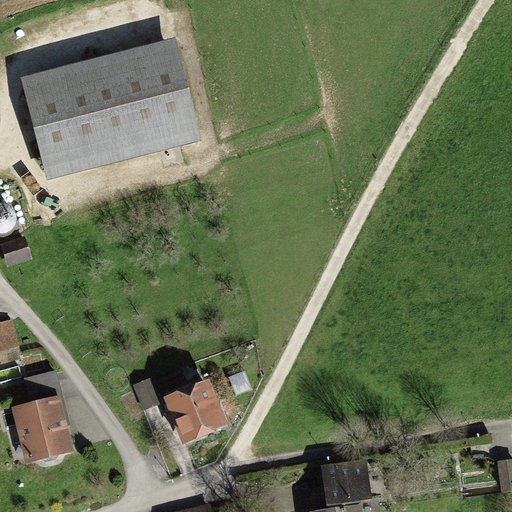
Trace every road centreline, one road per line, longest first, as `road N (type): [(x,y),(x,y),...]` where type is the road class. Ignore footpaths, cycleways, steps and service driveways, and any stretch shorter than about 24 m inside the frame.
road 1 (track): [(227,465),(384,166),(485,0)]
road 2 (residential): [(119,511),(227,465),(511,422)]
